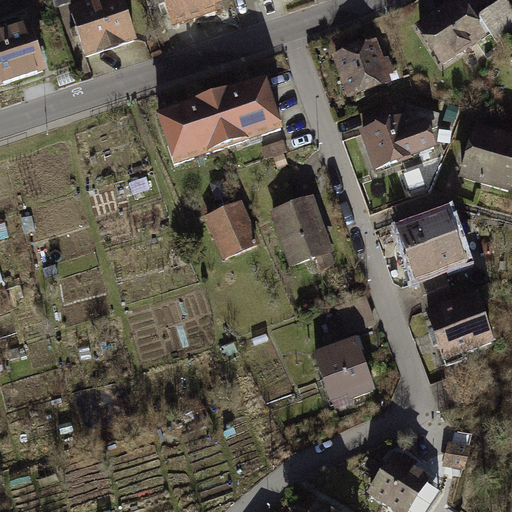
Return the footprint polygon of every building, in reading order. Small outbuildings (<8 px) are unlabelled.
[(122,0),(104,0),(75,10),(90,56),(136,41),(122,0)] [(222,0),(169,0),(177,21),(224,5),(222,0)] [(471,0),(455,0),(415,30),(445,72),(497,35),(471,0)] [(510,0),(487,17),(508,45),(511,41),(511,1),(511,0),(510,0)] [(43,32),(0,44),(0,91),(2,97),(57,81),(43,32)] [(339,59),(352,97),(396,82),(382,43),(339,59)] [(267,80),(215,96),(231,147),(283,130),(267,80)] [(215,96),(162,113),(179,164),(231,147),(215,96)] [(433,116),(367,137),(380,177),(449,156),(433,116)] [(511,137),(478,131),(468,179),(511,187),(511,137)] [(321,200),(276,217),(297,275),(343,259),(321,200)] [(211,220),(227,262),(264,248),(248,206),(211,220)] [(411,237),(430,284),(485,266),(466,220),(411,237)] [(342,306),(350,328),(380,317),(371,295),(342,306)] [(494,299),(434,320),(448,358),(508,337),(494,299)] [(368,338),(320,356),(339,407),(387,390),(368,338)] [(487,446),(465,439),(456,465),(477,472),(487,446)] [(410,451),(385,488),(421,511),(446,475),(410,451)] [(334,492),(321,511),(364,511),(365,511),(334,492)]
